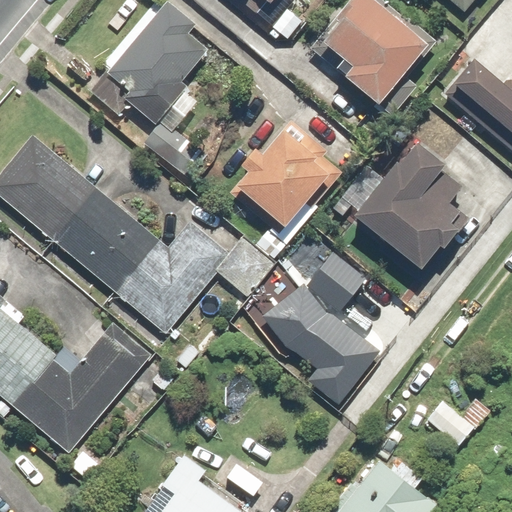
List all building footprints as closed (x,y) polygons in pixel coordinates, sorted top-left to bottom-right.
[(198,20),(175,0),(170,0),(114,65),(135,83),(128,92),(172,130),(203,94),(185,78),(211,49),(189,30),(198,20)] [(392,0),(349,0),(326,33),(352,52),(343,64),(388,97),(436,32),(392,0)] [(451,0),(463,11),(472,0),(451,0)] [(511,76),(486,54),(462,82),(511,124),(511,76)] [(202,148),(179,127),(172,134),(161,124),(146,140),(189,179),(204,163),(195,155),(202,148)] [(242,178),(291,220),(318,188),(326,195),(347,171),(291,124),(270,149),(261,142),(246,160),(252,165),(242,178)] [(0,189),(168,331),(219,270),(249,294),(278,260),(246,233),(232,249),(195,219),(172,247),(39,134),(0,180),(0,189)] [(462,181),(443,167),(450,158),(418,135),(361,213),(432,265),(470,213),(449,199),(462,181)] [(368,273),(337,249),(310,282),(341,306),(368,273)] [(344,402),(382,351),(327,308),(306,279),(271,316),(291,342),(320,366),(314,378),(344,402)] [(26,313),(0,290),(0,391),(72,452),(157,353),(117,319),(76,368),(19,321),(26,313)] [(449,395),(429,415),(458,444),(479,424),(449,395)] [(250,511),(201,476),(209,466),(190,452),(146,511),(250,511)] [(441,511),(444,503),(381,457),(362,483),(357,480),(333,511),(441,511)]
